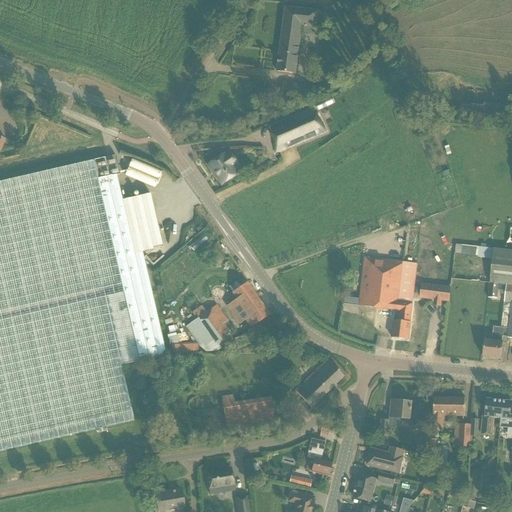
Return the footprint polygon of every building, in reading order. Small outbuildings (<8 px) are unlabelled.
[(296,74),(301,40),(303,26),(316,28),(318,12),(285,8),(276,71),(296,74)] [(363,24),(365,12),(350,10),(348,22),(363,24)] [(308,89),(308,86),(283,83),(281,97),(306,101),(307,99),(314,97),(313,95),(325,92),(323,85),(308,89)] [(504,122),(505,105),(495,104),(483,103),(483,106),(471,104),(471,106),(461,105),(459,118),(493,121),(504,122)] [(304,114),(268,129),(275,144),(272,145),(275,155),(286,150),(285,148),(284,145),(304,137),(305,140),(322,132),(313,110),(304,114)] [(237,164),(234,160),(228,152),(211,164),(219,176),(218,177),(223,185),(237,175),(232,168),(237,164)] [(115,156),(0,182),(0,451),(133,421),(121,366),(166,356),(146,269),(144,261),(142,253),(153,250),(152,248),(162,246),(150,194),(122,201),(116,176),(119,175),(115,156)] [(470,255),(485,256),(486,248),(471,247),(470,255)] [(489,283),(498,284),(506,285),(511,285),(511,251),(493,249),(489,283)] [(365,258),(360,297),(359,307),(395,311),(392,338),(408,340),(408,339),(415,340),(416,332),(409,331),(417,264),(365,258)] [(237,299),(227,306),(239,324),(244,320),(250,329),(261,321),(269,315),(246,283),(232,293),(237,299)] [(498,284),(489,283),(487,298),(496,299),(498,284)] [(450,288),(422,285),(420,298),(448,302),(450,288)] [(485,340),(483,357),(500,359),(502,342),(501,342),(502,337),(507,337),(507,338),(511,339),(511,285),(506,285),(500,328),(493,327),(491,340),(485,340)] [(196,320),(186,327),(187,328),(201,348),(204,346),(210,355),(214,352),(214,353),(232,340),(228,335),(222,327),(228,322),(216,305),(206,313),(201,306),(191,313),(196,320)] [(251,333),(234,340),(238,350),(255,343),(251,333)] [(380,349),(381,339),(375,338),(373,348),(380,349)] [(343,377),(327,360),(295,391),(311,408),(343,377)] [(227,435),(275,428),(270,398),(233,403),(232,396),(222,398),(227,435)] [(450,398),(434,398),(430,431),(442,432),(444,416),(449,416),(450,398)] [(450,398),(449,416),(465,417),(465,398),(450,398)] [(486,399),(485,409),(485,417),(482,417),(480,435),(492,436),(493,418),(499,419),(500,409),(497,408),(498,400),(486,399)] [(511,402),(498,400),(497,408),(500,409),(499,419),(500,419),(499,428),(511,429),(511,405),(511,406),(511,402)] [(380,434),(387,435),(388,428),(395,429),(396,419),(410,421),(412,408),(411,408),(412,403),(397,401),(396,405),(391,405),(389,422),(381,421),(380,434)] [(340,427),(342,418),(335,416),(333,425),(340,427)] [(471,425),(455,424),(453,447),(469,448),(471,425)] [(430,436),(419,435),(417,451),(429,452),(430,436)] [(327,477),(331,463),(320,461),(324,443),(311,440),(306,458),(309,459),(306,471),(327,477)] [(367,465),(377,468),(398,473),(402,458),(401,457),(403,450),(391,448),(389,455),(371,450),(367,465)] [(249,464),(250,475),(250,477),(259,476),(258,463),(249,464)] [(233,486),(231,469),(216,472),(216,471),(206,472),(209,495),(225,493),(224,487),(233,486)] [(395,478),(380,474),(378,481),(393,485),(393,483),(399,485),(401,479),(395,477),(395,478)] [(353,498),(363,500),(370,502),(375,480),(361,476),(358,487),(356,487),(353,498)] [(299,478),(297,485),(309,488),(310,481),(299,478)] [(166,492),(155,493),(158,511),(159,511),(184,508),(181,491),(166,494),(166,492)] [(294,504),(292,511),(310,511),(312,507),(314,498),(297,494),(297,495),(289,493),(287,503),(294,504)] [(249,511),(247,497),(235,499),(237,511),(249,511)] [(384,511),(377,510),(376,511),(407,511),(408,511),(409,511),(410,506),(414,502),(403,499),(399,511),(384,511)]
